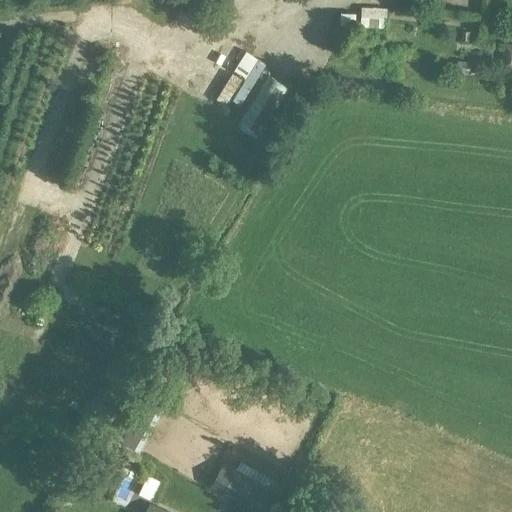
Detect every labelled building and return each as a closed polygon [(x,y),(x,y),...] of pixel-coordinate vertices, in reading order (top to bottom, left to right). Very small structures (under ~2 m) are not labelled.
[(387,9),(361,8),(360,28),(386,29),(387,9)] [(511,44),(505,43),(502,69),(511,70),(511,44)] [(270,77),(238,128),(261,143),(293,91),(270,77)] [(45,297),(41,314),(50,316),(54,300),(45,297)] [(209,487),(253,511),(266,511),(277,492),(229,466),(230,464),(224,461),(209,487)]
